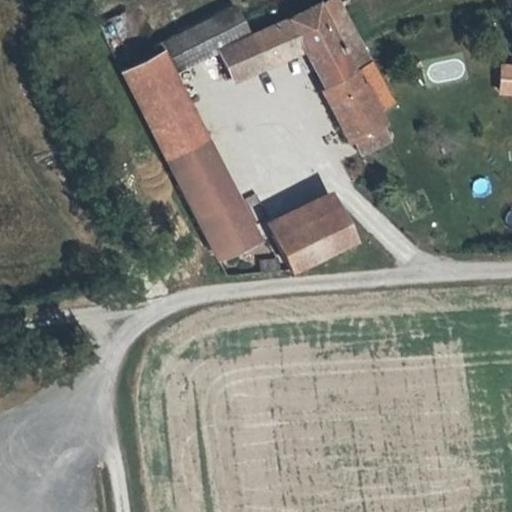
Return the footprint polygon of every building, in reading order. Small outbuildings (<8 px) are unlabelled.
[(341,55),(358,46),(334,0),(318,0),(313,3),(341,55)] [(278,22),(248,36),(217,50),(229,78),(301,47),(358,153),(388,139),(360,84),(356,86),(350,74),(367,64),(358,46),(341,55),(313,3),(278,22)] [(158,52),(169,73),(217,50),(248,36),(232,5),(154,43),(158,52)] [(123,12),(99,23),(108,41),(132,30),(123,12)] [(255,240),(169,73),(158,52),(121,71),(215,259),(255,240)] [(511,91),(511,67),(501,66),(499,89),(511,91)] [(270,232),(288,269),(351,239),(332,202),(270,232)]
